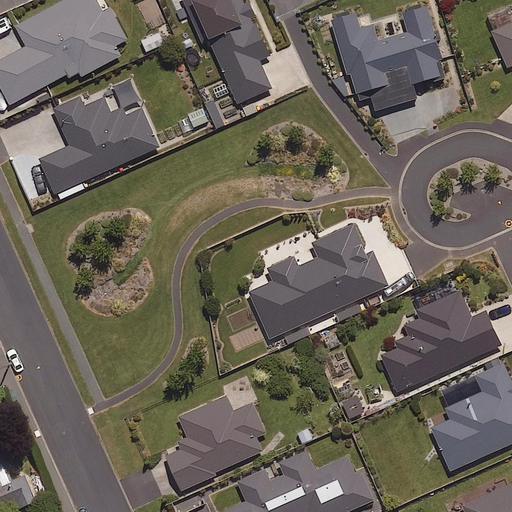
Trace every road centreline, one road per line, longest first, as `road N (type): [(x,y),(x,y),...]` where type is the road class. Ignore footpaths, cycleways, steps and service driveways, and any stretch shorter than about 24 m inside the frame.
road 1 (residential): [(0,284),(102,511)]
road 2 (residential): [(511,156),(455,148),(427,163),(416,185),(421,216),(443,234),(498,221)]
road 3 (unknown): [(397,175),(356,140),(309,76),(284,23),(287,0)]
